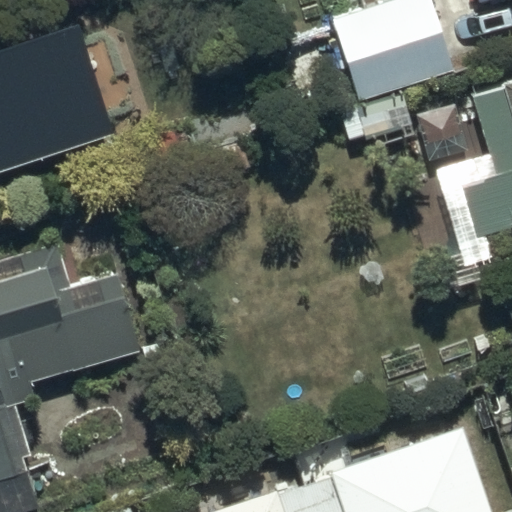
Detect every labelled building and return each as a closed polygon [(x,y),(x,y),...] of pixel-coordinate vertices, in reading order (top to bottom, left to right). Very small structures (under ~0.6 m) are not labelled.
[(423,0),(376,0),(326,15),(349,96),(443,70),(423,0)] [(0,34),(0,157),(111,122),(74,10),(0,34)] [(511,72),(461,88),(483,172),(449,181),(463,235),(511,221),(511,72)] [(0,511),(17,511),(34,507),(22,466),(18,467),(14,454),(23,451),(7,400),(28,394),(23,378),(131,346),(108,268),(64,281),(52,237),(0,252),(0,511)] [(268,486),(186,511),(486,511),(453,423),(270,492),(268,486)]
